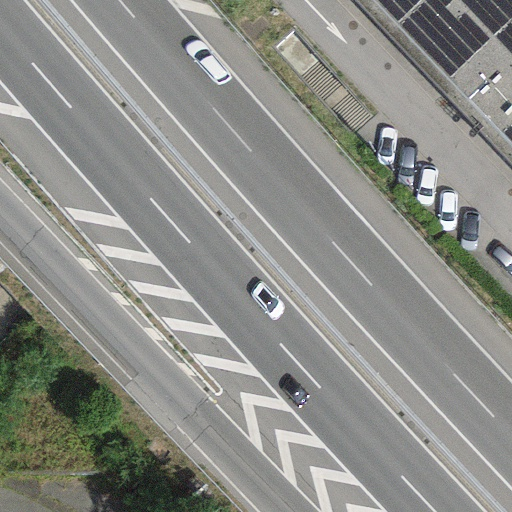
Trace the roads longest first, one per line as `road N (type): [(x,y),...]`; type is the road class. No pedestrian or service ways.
road 1 (motorway): [(0,32),(427,511)]
road 2 (motorway): [(511,437),(117,0)]
road 3 (motorway): [(0,212),(188,410),(298,511)]
